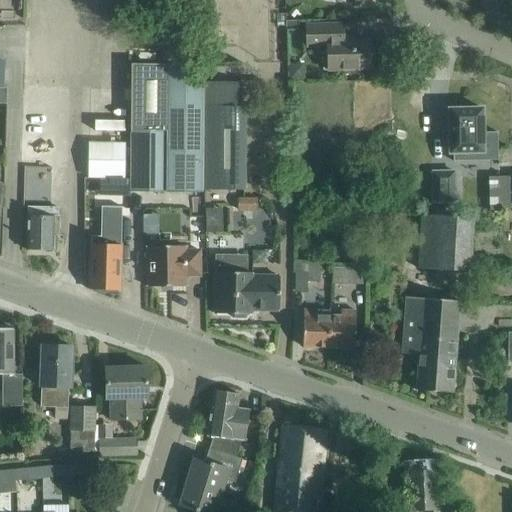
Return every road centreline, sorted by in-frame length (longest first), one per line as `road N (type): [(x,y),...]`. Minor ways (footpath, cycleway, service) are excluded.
road 1 (tertiary): [(511,459),(196,349)]
road 2 (tertiary): [(196,349),(0,282)]
road 3 (residential): [(144,511),(196,349)]
